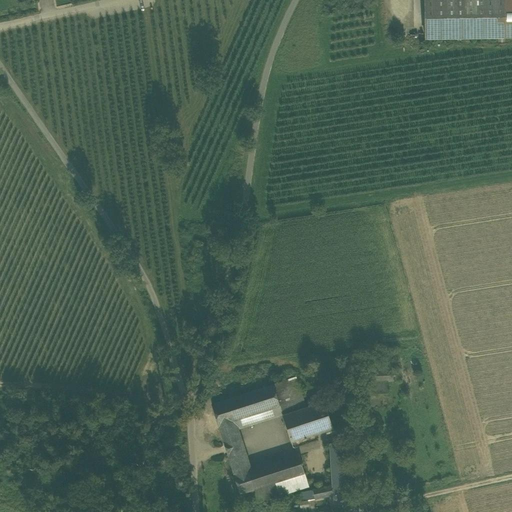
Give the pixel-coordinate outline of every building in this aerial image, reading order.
[(425,0),(426,39),(506,38),(505,0),(425,0)] [(366,372),(368,394),(389,393),(388,381),(396,380),(395,370),(366,372)] [(290,379),(273,384),(283,415),(306,408),(296,377),(290,379)] [(212,404),(225,445),(239,439),(236,430),(234,422),(280,407),(283,415),(273,384),(212,404)] [(283,415),(291,443),(316,435),(333,429),(324,402),(306,408),(283,415)] [(236,430),(283,415),(280,407),(234,422),(236,430)] [(318,440),(316,435),(291,443),(293,447),(293,448),(295,448),(318,440)] [(225,445),(227,454),(242,449),(239,439),(225,445)] [(330,444),(332,486),(346,483),(343,440),(330,444)] [(254,490),(305,474),(299,454),(249,470),(242,449),(227,454),(240,494),(254,490)] [(308,485),(305,474),(254,490),(258,501),(308,485)] [(313,490),(315,499),(346,492),(346,483),(332,486),(326,487),(326,486),(324,486),(325,487),(313,490)] [(300,493),(302,501),(315,499),(313,490),(300,493)]
